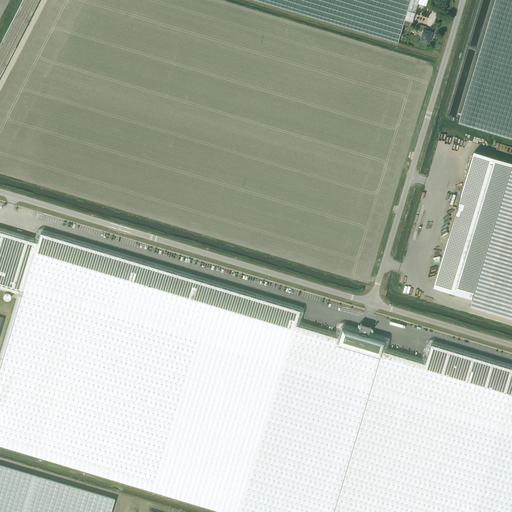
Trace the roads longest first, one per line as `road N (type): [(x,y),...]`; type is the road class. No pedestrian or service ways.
road 1 (unclassified): [(0,191),(374,301)]
road 2 (unclassified): [(374,301),(463,0)]
road 3 (unclassified): [(374,301),(511,343)]
